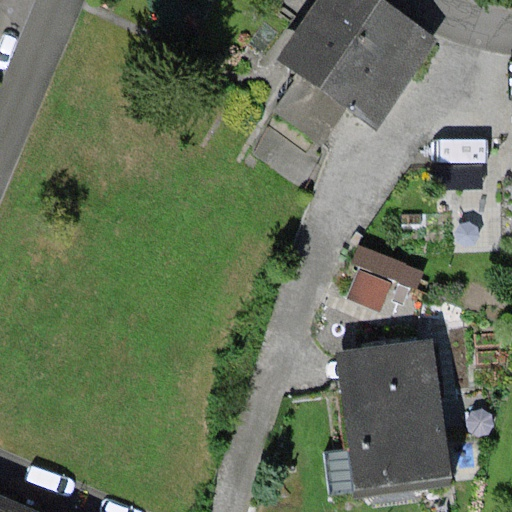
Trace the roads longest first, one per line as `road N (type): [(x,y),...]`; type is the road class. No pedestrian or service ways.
road 1 (residential): [(476,39),(375,135),(229,511)]
road 2 (residential): [(68,0),(0,160)]
